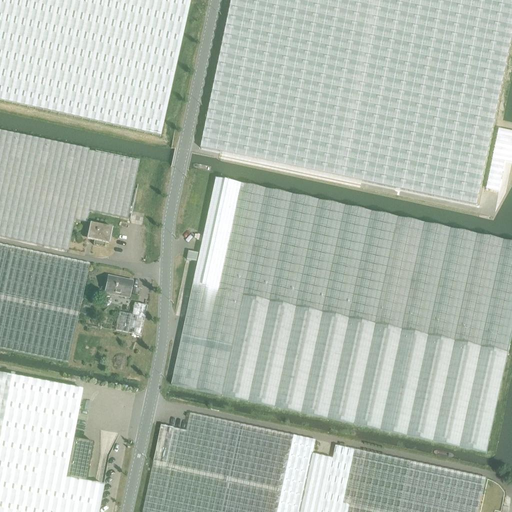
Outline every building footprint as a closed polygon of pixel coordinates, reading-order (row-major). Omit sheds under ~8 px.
[(0,0),(0,103),(104,126),(160,138),(190,0),(0,0)] [(511,0),(232,0),(201,149),(476,207),(511,35),(511,0)] [(0,237),(67,253),(74,222),(86,224),(89,212),(104,215),(129,220),(136,191),(133,190),(139,163),(104,154),(89,151),(22,137),(0,132),(0,237)] [(198,263),(171,385),(486,453),(497,405),(511,336),(511,244),(216,180),(200,255),(189,252),(187,260),(198,263)] [(93,246),(104,248),(105,244),(109,245),(112,229),(90,224),(86,240),(94,242),(93,246)] [(0,348),(68,363),(86,280),(89,265),(40,254),(0,246),(0,348)] [(129,299),(132,282),(108,277),(104,294),(129,299)] [(115,331),(140,337),(147,307),(134,304),(132,316),(119,313),(115,331)] [(0,511),(98,511),(103,487),(85,483),(65,479),(73,440),(81,398),(82,391),(0,375),(0,511)] [(153,467),(143,511),(479,511),(486,479),(335,446),(333,459),(313,455),(316,441),(190,414),(187,432),(161,426),(153,467)] [(73,440),(65,479),(85,483),(93,444),(73,440)]
